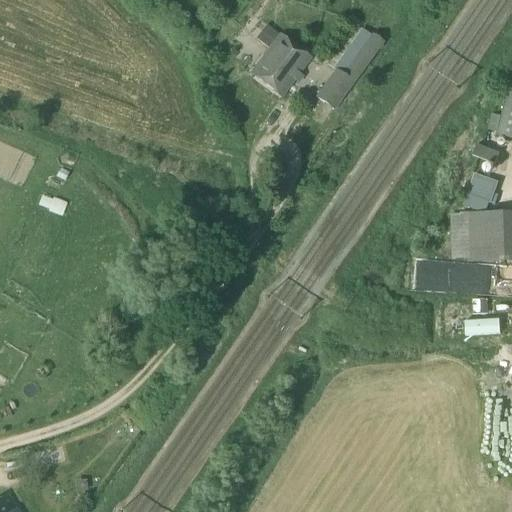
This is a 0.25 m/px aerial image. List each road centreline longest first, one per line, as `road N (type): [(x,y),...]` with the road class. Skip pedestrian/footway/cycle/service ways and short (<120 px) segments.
road 1 (track): [(291,177),(125,393),(0,446)]
road 2 (track): [(254,234),(255,155),(262,146),(282,145),(291,177)]
